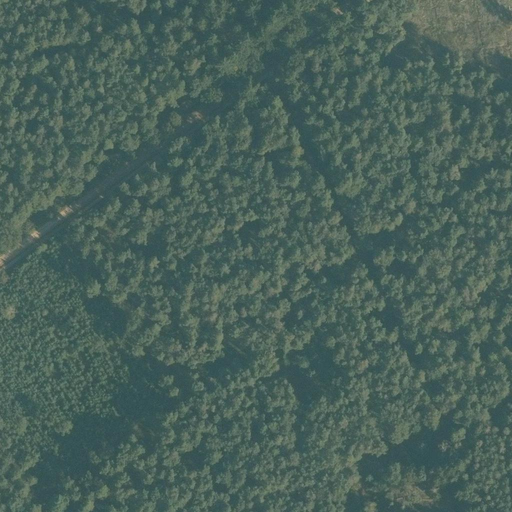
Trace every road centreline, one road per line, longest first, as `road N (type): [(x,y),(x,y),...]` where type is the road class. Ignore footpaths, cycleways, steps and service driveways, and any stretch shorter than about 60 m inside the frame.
road 1 (track): [(481,511),(266,75)]
road 2 (track): [(358,0),(0,264)]
